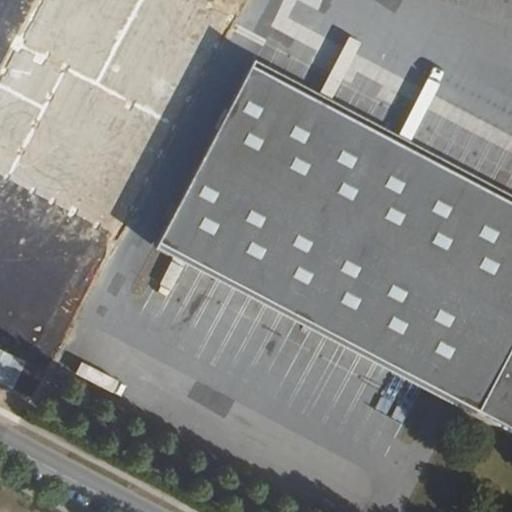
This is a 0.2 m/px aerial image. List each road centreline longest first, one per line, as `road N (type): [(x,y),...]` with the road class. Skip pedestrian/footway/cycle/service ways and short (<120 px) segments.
road 1 (unknown): [(245,0),(119,250),(110,296),(146,342),(356,438)]
road 2 (unclassified): [(134,511),(0,441)]
road 3 (unknown): [(511,42),(396,0)]
